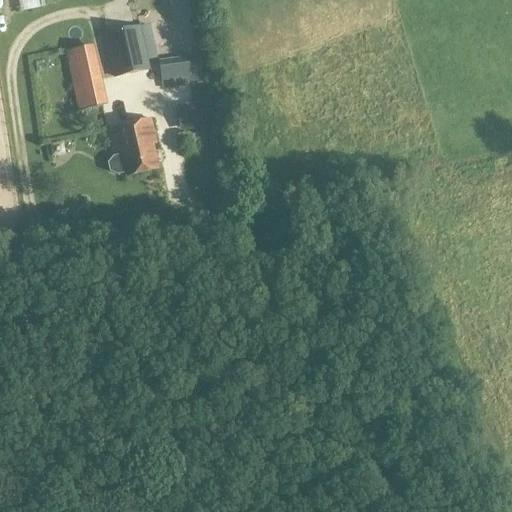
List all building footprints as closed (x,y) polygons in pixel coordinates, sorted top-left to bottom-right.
[(139,28),(105,35),(114,79),(148,72),(139,28)] [(64,53),(74,97),(78,112),(106,106),(92,46),(64,53)] [(199,56),(158,62),(160,82),(174,81),(175,88),(202,85),(199,56)] [(210,104),(178,109),(180,131),(212,127),(210,104)] [(153,146),(155,146),(150,121),(112,130),(118,154),(121,153),(121,156),(113,158),(107,164),(109,173),(117,176),(125,174),(126,177),(158,170),(153,146)]
